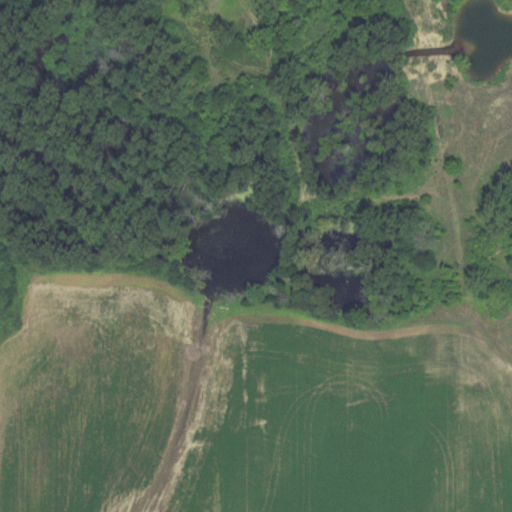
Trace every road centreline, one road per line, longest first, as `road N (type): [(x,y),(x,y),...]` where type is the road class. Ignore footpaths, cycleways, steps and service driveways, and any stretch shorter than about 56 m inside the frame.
road 1 (track): [(511,368),(480,330),(470,295),(448,161),(407,21),(418,0)]
road 2 (track): [(241,0),(283,70),(307,186),(318,199),(378,205),(452,189)]
